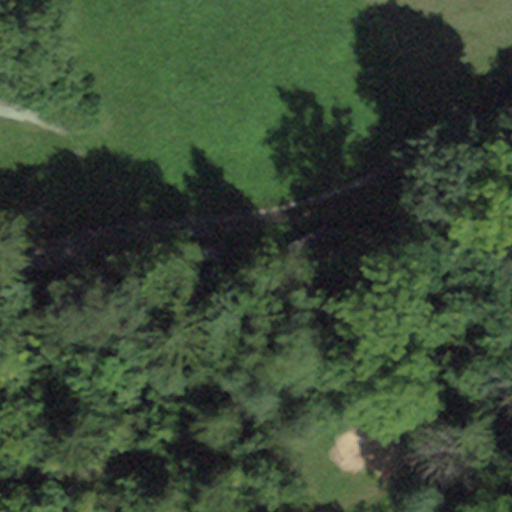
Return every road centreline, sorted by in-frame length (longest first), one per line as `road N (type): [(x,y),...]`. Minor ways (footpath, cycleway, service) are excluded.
road 1 (track): [(0,267),(334,197),(425,171),(511,128)]
road 2 (track): [(0,474),(190,453),(276,456)]
